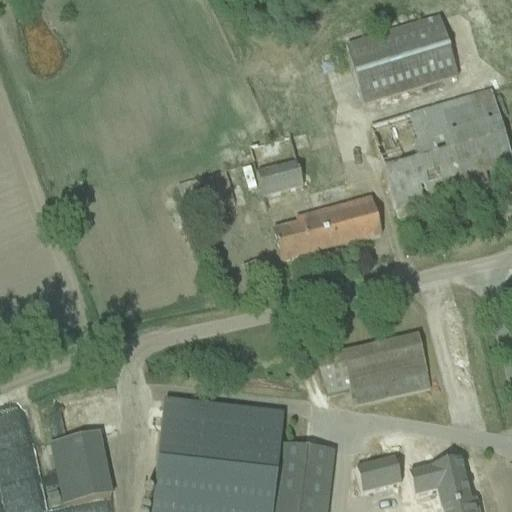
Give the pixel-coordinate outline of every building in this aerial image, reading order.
[(455,81),(438,21),(344,48),(362,107),(455,81)] [(369,132),(390,203),(396,223),(511,187),(511,168),(511,167),(490,95),(369,132)] [(294,166),(255,177),(262,201),(301,191),(294,166)] [(177,189),(181,202),(186,221),(193,219),(234,209),(225,176),(177,189)] [(380,239),(370,203),(294,223),(296,228),(271,235),(279,267),(380,239)] [(256,265),(240,271),(249,293),(264,288),(256,265)] [(352,413),(431,392),(416,338),(313,366),(322,400),(347,394),(352,413)] [(206,390),(163,385),(149,511),(327,511),(334,455),(307,452),(311,413),(205,401),(206,390)] [(46,412),(52,441),(76,436),(70,407),(46,412)] [(108,500),(94,439),(49,449),(63,511),(108,500)] [(447,511),(451,471),(355,462),(351,509),(383,511),(447,511)]
